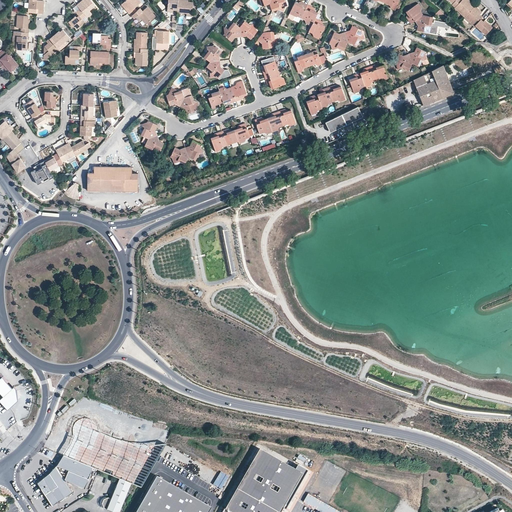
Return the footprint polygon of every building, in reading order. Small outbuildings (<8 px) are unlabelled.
[(37,0),(29,0),(29,8),(34,9),(34,13),(44,14),(45,1),(37,0)] [(86,16),(88,17),(88,18),(93,14),(91,11),(97,6),(92,0),(83,0),(82,1),(83,3),(82,4),(81,2),(77,5),(80,9),(86,16)] [(132,10),(129,12),(132,15),(132,14),(137,10),(135,7),(142,2),(139,0),(125,0),(122,3),(125,8),(128,5),(132,10)] [(173,7),(173,10),(177,11),(178,0),(168,0),(167,7),(173,7)] [(183,2),(182,0),(178,0),(177,11),(177,13),(186,14),(192,15),(193,3),(187,3),(183,2)] [(280,8),(284,10),(286,6),(287,5),(285,0),(271,0),(270,3),(269,4),(272,11),(278,9),(280,8)] [(392,5),(391,8),(395,10),(399,0),(385,0),(385,2),(392,5)] [(449,0),(454,4),(453,5),(456,9),(463,1),(461,0),(449,0)] [(467,3),(468,1),(467,0),(463,0),(463,1),(456,9),(465,18),(473,9),(471,7),(467,3)] [(239,11),(243,3),(238,1),(234,8),(239,11)] [(290,13),(297,16),(301,18),(307,4),(303,2),(302,4),(297,2),(295,1),(290,13)] [(305,20),(312,23),(315,18),(317,12),(315,11),(310,8),(311,6),(307,4),(301,18),(305,20)] [(143,10),(140,8),(137,10),(132,14),(135,18),(140,14),(147,23),(156,15),(148,6),(147,6),(144,9),(143,10)] [(422,13),(417,6),(407,13),(408,14),(411,20),(409,21),(412,25),(416,22),(417,21),(424,16),(422,13)] [(478,14),(480,12),(475,8),(473,9),(465,18),(465,19),(475,28),(476,27),(481,21),(484,18),(481,16),(478,14)] [(82,19),(86,16),(80,9),(76,12),(79,15),(77,17),(76,16),(71,20),(75,25),(78,28),(85,22),(84,21),(82,19)] [(28,28),(29,20),(29,16),(18,15),(17,28),(22,28),(22,32),(30,32),(30,28),(28,28)] [(418,32),(437,35),(439,28),(450,30),(451,27),(446,25),(446,24),(435,21),(434,24),(433,24),(434,18),(424,16),(417,21),(419,24),(419,27),(418,32)] [(317,22),(318,20),(315,18),(312,23),(311,26),(308,32),(312,34),(319,37),(325,26),(323,25),(317,22)] [(251,25),(249,24),(244,20),(239,26),(240,35),(244,35),(246,36),(250,39),(257,30),(255,29),(255,25),(251,25)] [(163,29),(168,25),(164,21),(158,26),(161,29),(163,29)] [(489,27),(484,23),(481,21),(476,27),(486,36),(493,28),(490,25),(489,27)] [(228,28),(224,29),(224,33),(223,34),(232,41),(235,37),(236,36),(240,35),(239,26),(233,22),(229,26),(228,28)] [(360,38),(364,37),(363,33),(364,31),(352,25),(349,30),(348,32),(345,34),(348,41),(356,46),(359,40),(360,38)] [(278,41),(274,38),(274,37),(273,31),(271,31),(270,26),(265,27),(263,30),(263,32),(258,38),(261,41),(261,43),(262,48),(275,47),(275,45),(278,41)] [(60,32),(54,37),(51,40),(57,48),(70,38),(63,29),(60,32)] [(152,50),(156,50),(157,44),(169,44),(169,29),(163,29),(161,29),(157,29),(155,32),(155,37),(153,36),(152,50)] [(17,43),(17,45),(17,49),(28,50),(29,44),(27,43),(28,37),(29,36),(30,32),(22,32),(16,31),(16,36),(15,36),(14,36),(13,43),(17,43)] [(336,47),(338,48),(344,50),(348,41),(345,34),(341,35),(339,33),(334,31),(328,43),(330,44),(332,48),(336,47)] [(137,44),(135,44),(134,48),(146,48),(147,32),(138,32),(137,39),(137,44)] [(108,45),(108,39),(108,36),(104,36),(101,36),(101,33),(94,33),(94,42),(100,43),(100,45),(102,45),(102,49),(111,49),(111,45),(108,45)] [(44,56),(47,59),(58,49),(57,48),(51,40),(50,39),(46,42),(48,44),(45,47),(44,56)] [(208,50),(207,52),(203,57),(210,61),(218,60),(218,56),(219,54),(222,51),(214,44),(212,45),(208,46),(208,50)] [(65,64),(76,64),(76,60),(76,58),(79,58),(79,50),(81,51),(81,46),(74,46),(74,50),(69,50),(69,56),(65,56),(65,64)] [(423,59),(427,57),(425,53),(426,52),(416,47),(414,52),(413,54),(409,55),(412,63),(419,66),(422,61),(423,59)] [(138,52),(137,64),(137,65),(147,65),(148,48),(146,48),(134,48),(134,52),(136,52),(138,52)] [(0,61),(2,64),(5,67),(9,72),(11,70),(12,72),(19,65),(6,50),(0,54),(0,61)] [(316,62),(317,66),(321,64),(317,53),(313,54),(312,51),(305,54),(308,64),(316,62)] [(90,62),(100,63),(105,63),(105,64),(109,65),(109,52),(91,52),(90,62)] [(401,66),(403,67),(409,70),(412,63),(409,55),(405,56),(403,55),(398,53),(394,63),(396,64),(397,67),(401,66)] [(300,67),(308,64),(305,54),(297,57),(298,59),(294,61),(298,72),(302,71),(300,67)] [(264,67),(265,69),(267,74),(264,75),(265,79),(280,74),(274,58),(262,62),(263,67),(264,67)] [(212,77),(216,77),(219,80),(231,76),(228,69),(225,70),(221,66),(219,65),(218,60),(210,61),(205,67),(209,71),(211,73),(212,77)] [(376,67),(375,64),(371,65),(376,80),(380,79),(388,76),(383,64),(381,65),(376,67)] [(432,70),(443,97),(454,93),(442,64),(432,70)] [(368,69),(362,72),(360,72),(364,84),(372,82),(376,80),(371,65),(367,67),(368,69)] [(495,68),(498,73),(504,70),(501,65),(495,68)] [(423,105),(443,97),(432,70),(414,79),(414,80),(411,81),(412,84),(415,83),(423,105)] [(357,76),(351,78),(349,79),(353,91),(361,88),(365,87),(364,84),(360,72),(356,74),(357,76)] [(284,86),(281,77),(280,74),(265,79),(267,83),(269,82),(271,87),(272,90),(284,86)] [(239,97),(245,95),(247,94),(243,82),(235,85),(231,87),(236,101),(240,100),(239,97)] [(337,100),(345,97),(341,86),(338,86),(333,88),(332,86),(328,87),(333,101),(337,100)] [(231,100),(232,102),(236,101),(231,87),(227,88),(219,91),(223,101),(223,102),(226,101),(231,100)] [(325,91),(319,93),(317,94),(321,106),(329,103),(333,101),(328,87),(324,88),(325,91)] [(174,92),(170,90),(168,94),(166,95),(170,105),(174,104),(177,103),(180,104),(184,98),(184,97),(181,90),(176,91),(174,92)] [(215,104),(223,101),(219,91),(219,90),(211,93),(212,96),(208,97),(212,109),(216,107),(215,104)] [(47,100),(46,106),(55,107),(55,97),(53,97),(53,93),(45,93),(44,100),(47,100)] [(83,101),(81,101),(81,106),(83,106),(93,106),(93,94),(83,94),(83,98),(83,101)] [(194,102),(194,100),(192,94),(184,97),(184,98),(180,104),(184,106),(185,109),(187,113),(197,110),(196,108),(198,104),(194,102)] [(310,113),(317,110),(322,108),(321,106),(317,94),(313,95),(314,98),(309,100),(306,101),(310,113)] [(43,111),(44,110),(42,105),(38,108),(32,99),(25,104),(28,108),(32,114),(30,115),(32,118),(33,117),(40,113),(43,111)] [(114,109),(113,100),(104,102),(107,120),(118,119),(116,108),(114,109)] [(81,116),(81,120),(95,121),(95,117),(93,117),(93,106),(83,106),(83,116),(81,116)] [(359,107),(328,122),(332,130),(362,115),(359,107)] [(283,112),(282,110),(278,111),(283,125),(287,124),(295,121),(291,110),(288,110),(283,112)] [(376,110),(368,113),(373,124),(380,121),(376,110)] [(275,115),(269,117),(267,118),(271,129),(279,127),(283,125),(278,111),(274,112),(275,115)] [(40,113),(33,117),(35,120),(33,121),(37,127),(46,121),(48,121),(48,123),(52,124),(53,116),(49,116),(49,114),(44,114),(43,114),(42,115),(40,113)] [(144,127),(143,129),(141,134),(148,138),(156,136),(154,132),(155,130),(158,125),(151,122),(153,118),(150,116),(147,122),(143,123),(144,127)] [(259,120),(259,118),(255,119),(260,133),(264,132),(271,129),(267,118),(265,118),(259,120)] [(95,121),(81,120),(80,135),(83,135),(92,135),(92,127),(95,127),(95,121)] [(10,129),(9,127),(5,121),(0,124),(0,136),(3,140),(3,139),(12,132),(14,131),(12,128),(10,129)] [(242,126),(237,128),(234,129),(238,141),(246,138),(250,137),(245,122),(241,124),(242,126)] [(105,131),(106,138),(114,128),(110,125),(105,131)] [(227,132),(226,129),(222,130),(227,145),(231,144),(238,141),(234,129),(232,130),(227,132)] [(219,135),(213,136),(211,137),(215,149),(222,147),(227,145),(222,130),(218,132),(219,135)] [(21,144),(12,132),(3,139),(13,151),(21,144)] [(152,149),(153,153),(157,152),(159,153),(164,143),(159,140),(157,139),(156,136),(148,138),(145,145),(150,148),(152,149)] [(82,139),(71,146),(75,154),(76,155),(88,149),(87,148),(91,145),(89,142),(85,144),(82,139)] [(199,152),(203,151),(202,147),(203,145),(193,140),(190,145),(189,147),(185,149),(188,157),(195,160),(198,154),(199,152)] [(13,151),(6,157),(19,173),(27,167),(18,155),(25,149),(21,144),(13,151)] [(60,149),(59,147),(55,149),(57,153),(62,161),(75,154),(71,146),(69,144),(60,149)] [(177,160),(179,161),(185,164),(188,157),(185,149),(182,150),(180,149),(175,147),(170,157),(172,157),(173,161),(177,160)] [(54,155),(60,164),(63,162),(62,161),(57,153),(54,155)] [(58,165),(54,157),(45,162),(50,170),(58,165)] [(45,162),(44,160),(39,163),(42,167),(35,171),(34,169),(30,172),(36,181),(40,178),(39,177),(41,176),(43,180),(53,175),(50,170),(45,162)] [(58,165),(50,170),(53,175),(62,169),(59,165),(58,165)] [(94,174),(88,173),(88,191),(138,191),(138,174),(132,173),(132,168),(95,166),(94,174)] [(40,178),(36,181),(37,184),(41,182),(42,183),(54,176),(53,175),(43,180),(41,176),(39,177),(40,178)] [(78,183),(74,182),(65,192),(68,195),(71,197),(74,198),(78,198),(78,183)] [(1,378),(0,378),(0,404),(6,410),(16,401),(16,400),(16,391),(13,387),(11,389),(1,378)] [(87,466),(92,468),(97,470),(122,480),(131,484),(139,487),(164,443),(156,444),(150,444),(145,444),(140,444),(137,444),(133,443),(126,441),(110,436),(104,434),(101,433),(100,432),(99,429),(99,426),(97,424),(96,422),(94,420),(91,419),(88,418),(85,417),(83,418),(80,419),(77,421),(76,422),(74,424),(73,426),(72,430),(71,434),(70,439),(69,443),(67,448),(65,451),(63,455),(87,466)] [(279,511),(303,470),(296,466),(294,468),(258,448),(221,511),(279,511)] [(301,464),(305,457),(297,454),(294,460),(301,464)] [(87,466),(63,455),(56,466),(65,482),(83,489),(92,468),(87,466)] [(55,466),(49,474),(56,486),(44,494),(51,505),(71,492),(55,466)] [(49,474),(36,483),(44,494),(56,486),(49,474)] [(155,476),(133,511),(206,511),(209,508),(155,476)] [(209,483),(216,486),(219,480),(213,476),(209,483)] [(131,484),(122,480),(115,497),(112,496),(108,498),(106,502),(108,507),(120,511),(131,484)] [(339,511),(340,511),(311,494),(306,503),(322,511),(339,511)]
